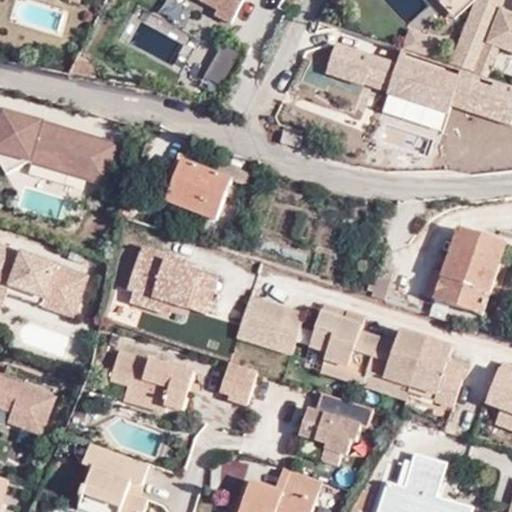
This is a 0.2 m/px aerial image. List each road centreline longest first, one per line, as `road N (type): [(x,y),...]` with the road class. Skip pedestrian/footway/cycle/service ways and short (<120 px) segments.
road 1 (residential): [(511,358),(175,243)]
road 2 (residential): [(255,144),(0,72)]
road 3 (residential): [(511,180),(397,188),(255,144)]
road 4 (residential): [(255,144),(276,77),(319,0)]
road 5 (residential): [(511,460),(414,434),(389,461)]
